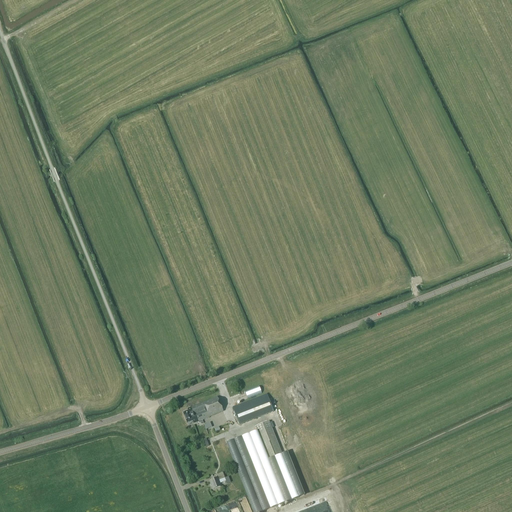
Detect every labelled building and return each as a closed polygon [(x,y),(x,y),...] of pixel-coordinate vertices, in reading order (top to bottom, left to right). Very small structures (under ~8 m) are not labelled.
[(251,400),(232,408),(239,425),(258,417),(273,412),(266,394),(251,400)] [(193,423),(223,411),(217,397),(187,409),(188,411),(183,413),(184,416),(186,421),(187,423),(192,421),(193,423)] [(257,431),(227,443),(254,511),(261,511),(304,495),(287,452),(282,454),(269,422),(255,427),(257,431)] [(284,442),(291,440),(287,426),(279,428),(284,442)] [(225,478),(223,472),(216,474),(217,477),(209,480),(212,489),(220,486),(218,480),(225,478)]
